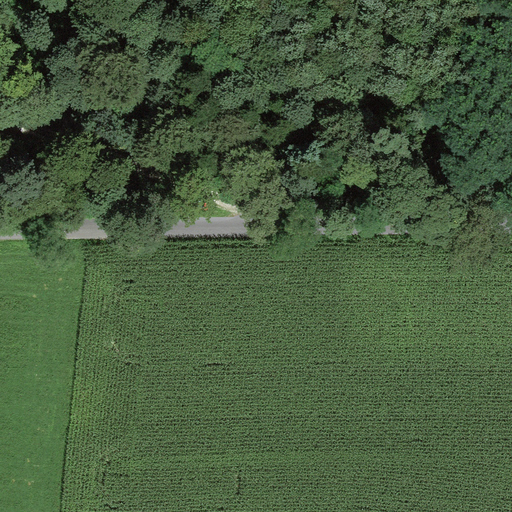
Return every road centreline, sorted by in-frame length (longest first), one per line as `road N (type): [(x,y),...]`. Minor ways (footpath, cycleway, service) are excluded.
road 1 (unclassified): [(511,224),(0,230)]
road 2 (track): [(0,112),(218,198),(241,227)]
